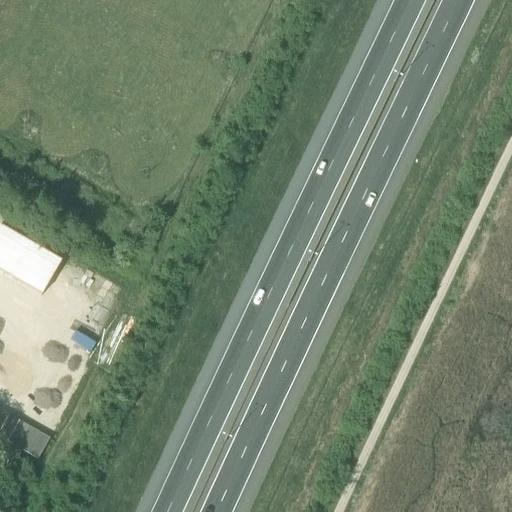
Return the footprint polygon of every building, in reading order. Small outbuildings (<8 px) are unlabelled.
[(1,217),(0,218),(0,262),(42,287),(62,253),(1,217)] [(0,433),(8,418),(0,413),(0,433)] [(19,424),(8,418),(0,433),(0,440),(7,445),(19,424)] [(7,445),(18,451),(29,430),(19,424),(7,445)] [(18,451),(28,457),(40,436),(29,430),(18,451)] [(40,436),(28,457),(38,463),(50,442),(40,436)]
